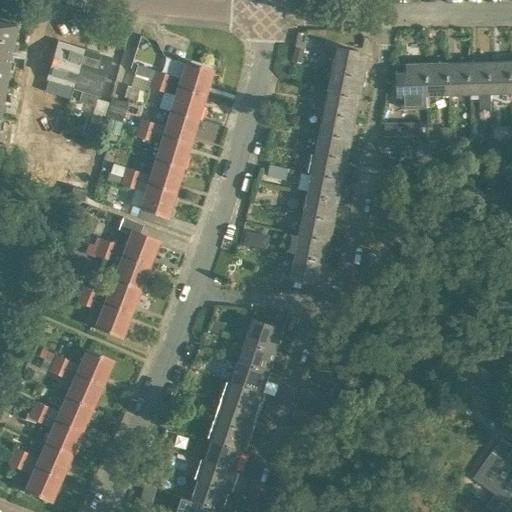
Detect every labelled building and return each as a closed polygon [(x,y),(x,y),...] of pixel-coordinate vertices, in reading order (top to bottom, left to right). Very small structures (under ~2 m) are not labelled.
[(0,23),(0,85),(3,86),(14,26),(0,23)] [(63,85),(72,88),(83,51),(58,43),(47,80),(48,80),(44,91),(60,96),(63,85)] [(335,47),(330,73),(361,80),(365,57),(356,55),(357,51),(335,47)] [(299,62),(301,50),(293,48),(291,60),(299,62)] [(83,51),(72,88),(81,91),(78,102),(93,106),(96,95),(97,96),(109,58),(83,51)] [(511,84),(511,61),(490,62),(491,94),(511,93),(511,84)] [(490,62),(469,63),(470,95),(471,107),(490,106),(489,94),(491,94),(490,62)] [(169,75),(166,84),(204,95),(211,71),(184,63),(179,78),(169,75)] [(448,63),(427,64),(428,96),(449,95),(448,63)] [(469,63),(448,63),(449,95),(470,95),(469,63)] [(428,96),(427,64),(407,65),(408,74),(397,74),(399,97),(403,97),(403,109),(428,108),(428,96)] [(152,79),(155,71),(136,65),(133,74),(152,79)] [(155,71),(152,79),(166,84),(169,75),(155,71)] [(330,73),(326,94),(357,100),(361,80),(330,73)] [(166,84),(152,79),(150,88),(164,92),(166,84)] [(166,84),(164,92),(174,95),(169,111),(196,120),(204,95),(166,84)] [(326,94),(321,114),(353,121),(357,100),(326,94)] [(111,119),(121,123),(128,103),(112,98),(106,118),(111,119)] [(189,144),(196,120),(169,111),(164,127),(154,124),(151,132),(162,136),(189,144)] [(321,114),(317,134),(349,141),(353,121),(321,114)] [(83,141),(94,145),(101,122),(90,118),(83,141)] [(117,135),(121,123),(111,119),(107,132),(117,135)] [(140,120),(137,128),(151,132),(154,124),(140,120)] [(403,123),(403,136),(428,135),(428,123),(403,123)] [(450,127),(442,127),(442,140),(450,140),(450,127)] [(151,132),(137,128),(135,136),(149,141),(151,132)] [(181,168),(189,144),(162,136),(151,132),(149,141),(159,144),(154,160),(181,168)] [(317,134),(313,155),(344,161),(349,141),(317,134)] [(71,153),(94,159),(98,148),(74,141),(71,153)] [(417,142),(415,157),(430,161),(431,151),(428,150),(429,144),(417,142)] [(313,155),(309,175),(340,182),(344,161),(313,155)] [(4,180),(15,182),(20,159),(9,157),(4,180)] [(26,185),(31,162),(20,159),(15,182),(26,185)] [(174,193),(181,168),(154,160),(149,176),(140,173),(137,181),(147,184),(174,193)] [(413,161),(410,174),(429,179),(432,165),(413,161)] [(26,185),(37,187),(42,164),(31,162),(26,185)] [(42,164),(37,187),(48,190),(53,167),(42,164)] [(115,165),(113,174),(137,181),(140,173),(125,168),(115,165)] [(267,166),(265,177),(284,181),(286,170),(267,166)] [(53,167),(48,190),(59,193),(64,169),(53,167)] [(134,190),(137,181),(113,174),(110,182),(134,190)] [(309,175),(305,196),(336,202),(340,182),(309,175)] [(147,184),(147,185),(139,209),(166,217),(174,193),(147,184)] [(68,197),(82,201),(85,190),(72,186),(68,197)] [(305,196),(301,216),(332,223),(336,202),(305,196)] [(301,216),(297,236),(328,243),(332,223),(301,216)] [(147,267),(157,241),(138,234),(142,225),(121,217),(117,230),(129,234),(125,246),(115,242),(114,244),(111,253),(120,257),(147,267)] [(413,233),(415,220),(404,219),(402,231),(413,233)] [(253,239),(250,234),(243,233),(240,244),(252,247),(253,239)] [(297,236),(292,257),(324,263),(328,243),(297,236)] [(100,239),(96,248),(111,253),(114,244),(100,239)] [(111,253),(96,248),(89,245),(86,252),(108,260),(111,253)] [(139,289),(147,267),(120,257),(111,253),(108,260),(118,264),(112,279),(139,289)] [(324,263),(292,257),(288,280),(310,285),(311,281),(320,283),(324,263)] [(362,292),(380,298),(386,280),(368,274),(362,292)] [(112,279),(103,303),(130,313),(139,289),(112,279)] [(82,286),(79,294),(93,300),(97,291),(82,286)] [(93,300),(79,294),(76,303),(90,308),(93,300)] [(130,313),(103,303),(94,327),(120,337),(130,313)] [(250,318),(242,342),(273,352),(286,313),(278,310),(272,326),(250,318)] [(511,337),(503,349),(511,355),(511,337)] [(242,342),(236,362),(266,372),(273,352),(242,342)] [(452,345),(438,364),(463,382),(470,372),(476,363),(452,345)] [(101,384),(111,361),(85,349),(78,365),(68,361),(65,368),(75,373),(101,384)] [(353,355),(343,352),(338,367),(348,370),(353,355)] [(54,355),(51,362),(65,368),(68,361),(54,355)] [(65,368),(51,362),(47,371),(56,375),(61,377),(65,368)] [(236,362),(229,382),(259,392),(266,372),(236,362)] [(91,408),(101,384),(75,373),(65,368),(61,377),(56,375),(49,389),(64,396),(91,408)] [(507,383),(511,376),(511,374),(504,369),(499,377),(507,383)] [(488,397),(500,380),(492,374),(479,391),(488,397)] [(340,392),(344,380),(336,378),(332,389),(340,392)] [(229,382),(222,401),(253,411),(259,392),(229,382)] [(64,396),(54,420),(80,431),(91,408),(64,396)] [(5,399),(0,410),(5,413),(10,401),(5,399)] [(34,401),(30,409),(44,415),(48,408),(34,401)] [(222,401),(216,421),(246,431),(253,411),(222,401)] [(339,406),(329,403),(325,414),(335,418),(339,406)] [(41,424),(44,415),(30,409),(27,418),(23,416),(19,424),(37,431),(41,424)] [(327,436),(333,418),(316,412),(310,430),(327,436)] [(54,420),(44,443),(70,454),(80,431),(54,420)] [(216,421),(209,441),(239,451),(246,431),(216,421)] [(209,441),(202,460),(233,471),(239,451),(209,441)] [(511,511),(511,447),(502,441),(476,478),(492,489),(496,485),(501,488),(488,505),(497,511),(511,511)] [(60,478),(70,454),(44,443),(37,458),(27,454),(24,462),(34,466),(60,478)] [(14,448),(10,456),(24,462),(27,453),(14,448)] [(24,462),(10,456),(7,464),(20,470),(24,462)] [(202,460),(196,480),(226,490),(233,471),(202,460)] [(50,501),(60,478),(34,466),(24,462),(20,470),(30,474),(24,490),(50,501)] [(308,476),(291,470),(285,487),(302,493),(308,476)] [(196,480),(189,500),(219,510),(226,490),(196,480)] [(302,494),(291,490),(287,503),(298,506),(302,494)] [(218,511),(219,510),(180,497),(174,511),(218,511)]
